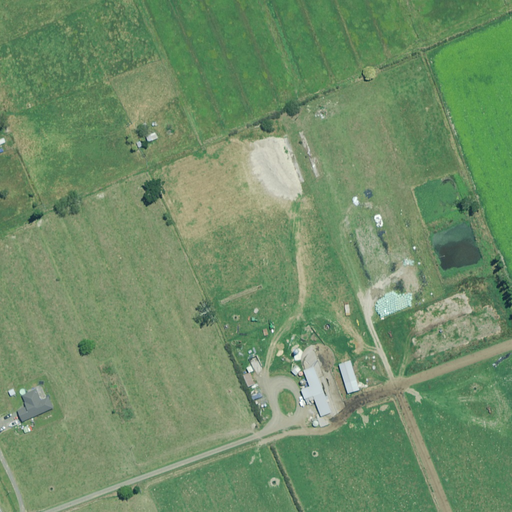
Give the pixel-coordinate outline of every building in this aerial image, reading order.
[(158,138),(156,133),(147,137),(149,142),(158,138)] [(309,337),(305,332),(301,336),(304,341),(309,337)] [(360,390),(351,362),(340,365),(348,394),(360,390)] [(324,416),(331,413),(315,367),(304,371),(310,387),(302,390),(307,403),(315,400),(321,417),(324,416)] [(255,385),(250,373),(244,376),(248,387),(255,385)] [(42,401),(37,390),(23,396),(27,407),(18,411),(23,422),(53,409),(49,398),(42,401)] [(321,417),(311,420),(315,431),(327,426),(324,416),(321,417)]
